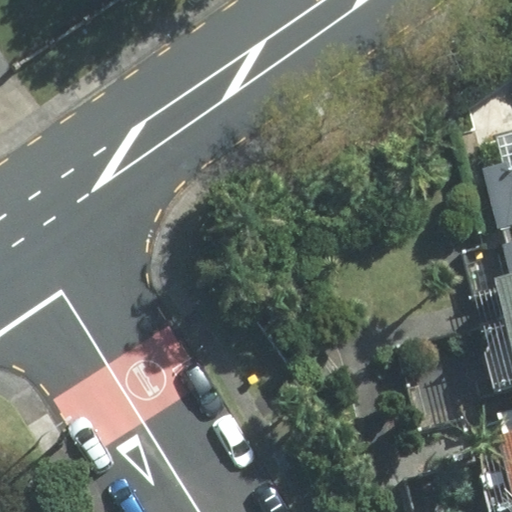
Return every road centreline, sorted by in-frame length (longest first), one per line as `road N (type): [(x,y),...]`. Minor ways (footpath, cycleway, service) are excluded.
road 1 (secondary): [(336,0),(21,219)]
road 2 (residential): [(21,219),(201,511)]
